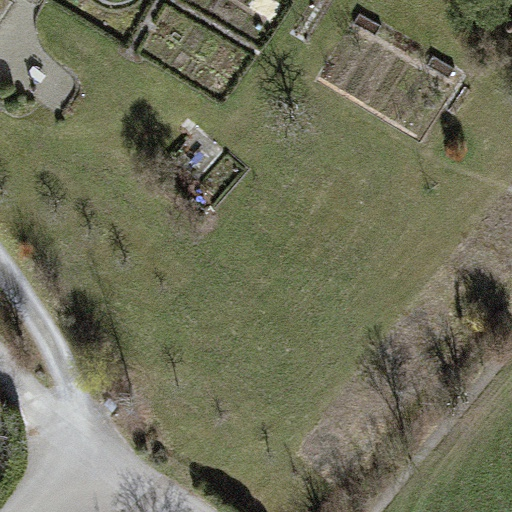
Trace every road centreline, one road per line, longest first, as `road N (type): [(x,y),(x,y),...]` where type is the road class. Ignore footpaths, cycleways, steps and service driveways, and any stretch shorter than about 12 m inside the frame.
road 1 (track): [(83,463),(0,270)]
road 2 (unclassified): [(33,511),(83,463),(150,511)]
road 3 (track): [(83,463),(0,359)]
